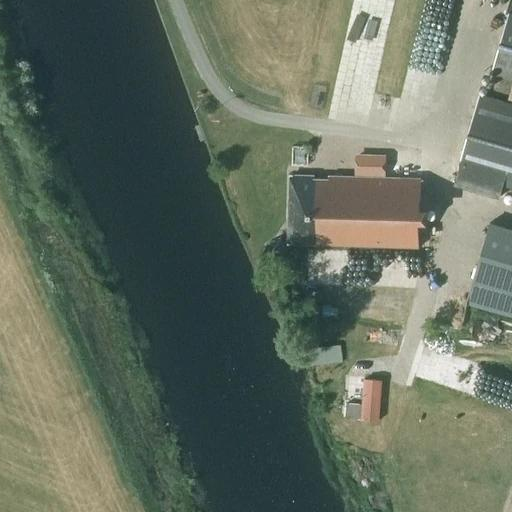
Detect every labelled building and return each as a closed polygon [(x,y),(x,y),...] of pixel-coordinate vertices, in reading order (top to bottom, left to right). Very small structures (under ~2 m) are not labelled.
[(511,13),(509,12),(492,72),(511,78),(511,13)] [(427,51),(430,39),(419,36),(411,68),(441,75),(446,55),(427,51)] [(511,186),(511,103),(485,96),(475,131),(470,129),(454,184),(499,197),(503,184),(511,186)] [(390,173),(391,152),(361,151),(360,172),(390,173)] [(419,248),(421,178),(330,175),(328,178),(315,178),(315,174),(290,176),(288,244),(419,248)] [(511,314),(511,227),(492,223),(472,305),(511,314)] [(314,346),(315,361),(345,359),(344,344),(314,346)] [(511,374),(428,347),(420,374),(511,403),(511,374)] [(365,378),(363,403),(347,402),(346,417),(379,419),(382,380),(365,378)] [(511,433),(416,408),(408,439),(507,466),(511,446),(511,433)]
